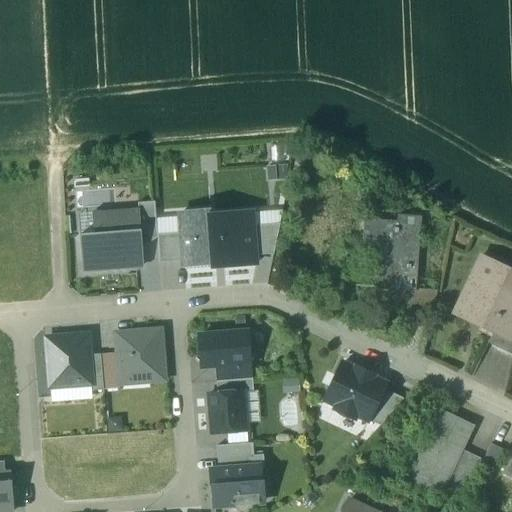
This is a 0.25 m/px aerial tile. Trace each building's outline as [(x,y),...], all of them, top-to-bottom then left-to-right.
[(141,211),(143,239),(158,238),(156,204),(140,205),(141,211)] [(250,210),(182,215),(183,237),(183,239),(185,266),(253,261),(253,257),(251,229),(250,210)] [(77,215),(78,232),(80,274),(145,269),(143,239),(141,211),(77,215)] [(421,218),(398,216),(397,223),(365,220),(363,243),(381,245),(377,289),(395,290),(396,279),(417,281),(421,218)] [(280,227),(251,229),(253,257),(276,255),(280,227)] [(183,237),(158,238),(159,263),(185,262),(183,239),(183,237)] [(511,289),(511,273),(482,260),(458,310),(483,322),(480,328),(492,333),(494,334),(495,333),(511,340),(511,341),(511,340),(511,298),(509,297),(511,289)] [(437,292),(410,290),(408,317),(432,319),(437,292)] [(162,333),(117,335),(119,383),(166,381),(162,333)] [(245,333),(202,335),(204,368),(217,367),(247,365),(245,333)] [(511,340),(495,333),(494,334),(492,333),(488,344),(511,355),(511,340),(511,341),(511,340)] [(51,387),(90,384),(89,357),(87,337),(48,339),(51,387)] [(102,356),(89,357),(91,392),(104,391),(102,356)] [(117,356),(102,356),(104,391),(120,390),(117,356)] [(388,383),(342,362),(323,403),(368,424),(370,421),(384,391),(388,383)] [(252,365),(217,367),(218,382),(253,380),(252,365)] [(253,380),(218,382),(218,395),(254,393),(253,380)] [(384,391),(370,421),(382,427),(405,400),(384,391)] [(245,393),(208,396),(211,434),(228,433),(248,432),(245,393)] [(474,428),(438,411),(430,428),(432,429),(421,451),(418,460),(412,484),(441,498),(447,484),(456,489),(469,462),(459,458),(474,428)] [(248,432),(228,433),(229,446),(249,444),(248,432)] [(219,447),(221,471),(265,467),(264,457),(254,458),(253,444),(249,444),(219,447)] [(502,450),(491,445),(482,465),(492,470),(502,450)] [(511,454),(502,475),(511,479),(511,454)] [(469,462),(456,489),(467,494),(480,468),(469,462)] [(212,509),(260,506),(258,468),(221,471),(210,471),(212,509)] [(0,477),(0,511),(13,511),(11,477),(6,477),(0,477)] [(366,511),(367,510),(349,501),(343,511),(366,511)]
